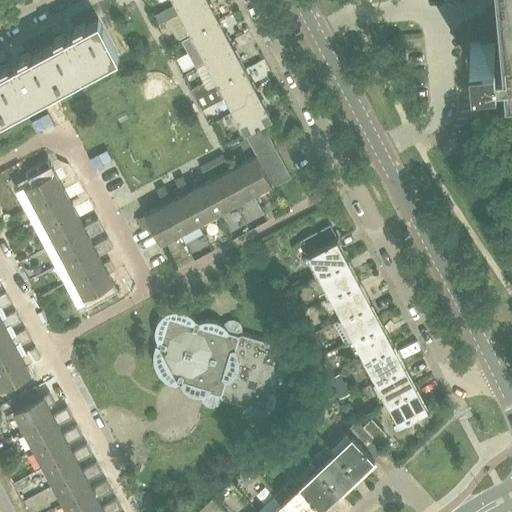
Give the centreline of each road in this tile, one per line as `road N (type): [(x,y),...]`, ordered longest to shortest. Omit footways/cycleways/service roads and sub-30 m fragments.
road 1 (residential): [(257,0),(445,368),(474,385),(502,380)]
road 2 (tertiary): [(502,380),(298,0)]
road 3 (residential): [(46,346),(148,288),(64,132),(0,165)]
road 4 (residential): [(134,511),(46,346)]
